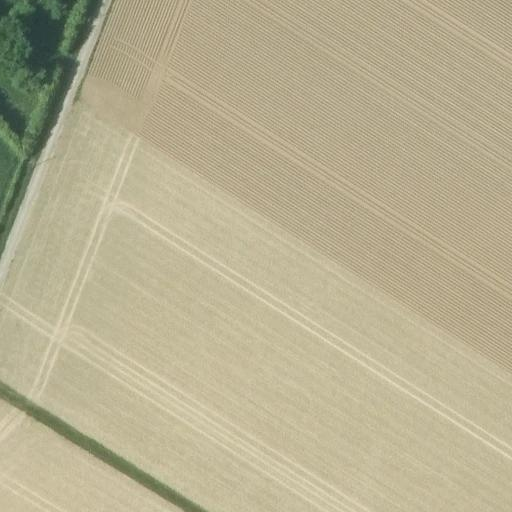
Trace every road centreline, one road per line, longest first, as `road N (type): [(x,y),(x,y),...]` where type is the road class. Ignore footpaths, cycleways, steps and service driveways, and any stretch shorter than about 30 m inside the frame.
road 1 (track): [(0,276),(104,0)]
road 2 (track): [(0,387),(197,511)]
